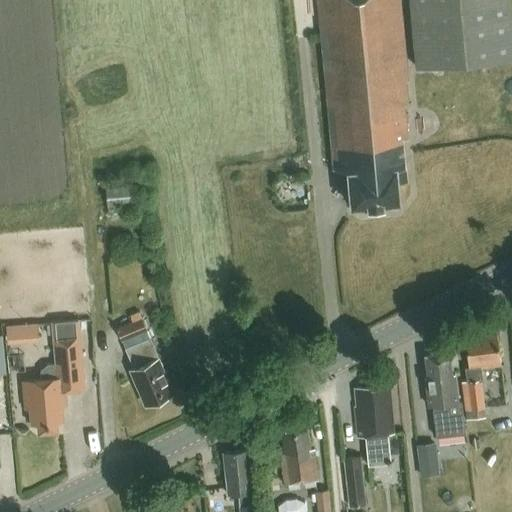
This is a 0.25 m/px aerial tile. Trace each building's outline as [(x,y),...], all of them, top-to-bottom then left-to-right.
[(406,104),(410,103),(408,81),(410,80),(401,0),(318,0),(335,169),(350,172),(353,204),(400,199),(398,181),(409,180),(405,137),(409,136),(406,104)] [(410,0),(417,66),(511,56),(511,8),(511,0),(410,0)] [(108,204),(131,202),(130,183),(106,185),(108,204)] [(141,317),(116,328),(134,367),(131,369),(133,372),(131,373),(136,384),(138,384),(146,404),(172,392),(165,375),(167,374),(159,356),(158,356),(141,317)] [(13,337),(36,336),(36,320),(12,321),(13,337)] [(42,378),(24,379),(26,409),(32,409),(33,424),(39,424),(39,431),(59,429),(58,422),(64,421),(63,406),(67,405),(66,391),(86,390),(81,320),(54,322),(57,363),(47,363),(42,369),(42,378)] [(483,379),(481,367),(502,365),(498,333),(465,337),(469,366),(465,367),(467,380),(462,381),(466,409),(484,407),(480,380),(483,379)] [(0,395),(12,395),(10,352),(0,352),(0,395)] [(461,400),(458,400),(454,375),(452,375),(449,352),(426,355),(429,378),(426,378),(429,405),(431,405),(436,436),(465,432),(461,400)] [(357,406),(355,406),(358,438),(366,437),(369,466),(388,464),(392,464),(391,460),(389,435),(395,434),(390,390),(384,390),(384,385),(355,387),(357,406)] [(484,407),(466,409),(467,419),(485,416),(484,407)] [(285,484),(318,479),(314,448),(311,449),(308,426),(282,429),(285,452),(281,453),(285,484)] [(435,441),(415,444),(418,463),(437,461),(435,441)] [(253,491),(249,449),(224,452),(228,494),(238,493),(240,511),(254,511),(252,491),(253,491)] [(350,505),(367,503),(361,455),(344,457),(350,505)] [(318,511),(332,510),(330,489),(316,490),(318,511)] [(311,511),(311,496),(282,498),(283,511),(311,511)]
